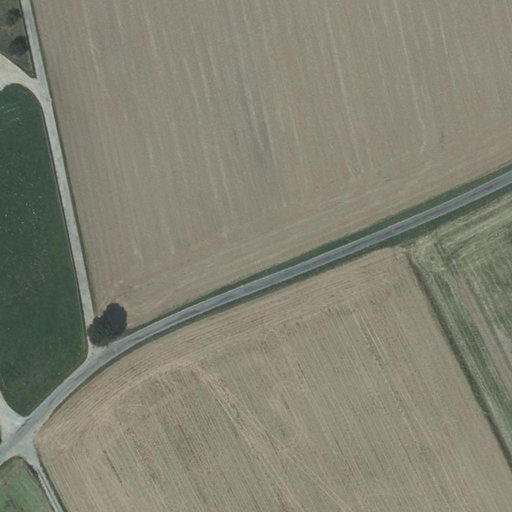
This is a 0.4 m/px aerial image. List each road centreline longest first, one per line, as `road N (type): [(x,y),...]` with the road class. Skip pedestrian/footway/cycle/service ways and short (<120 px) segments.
road 1 (tertiary): [(511,175),(380,242),(85,368),(0,448)]
road 2 (track): [(85,368),(93,350),(20,0)]
